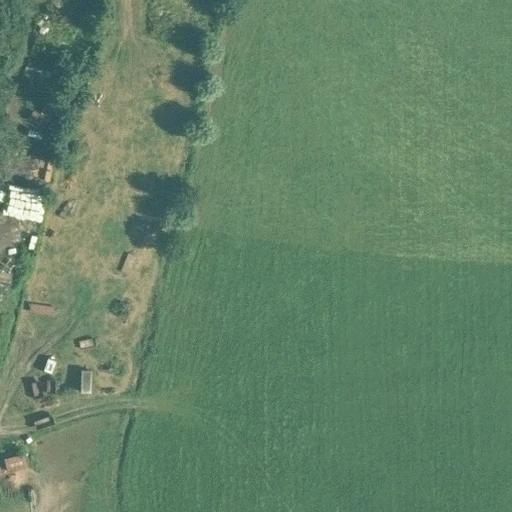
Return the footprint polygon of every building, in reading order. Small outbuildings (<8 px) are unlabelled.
[(84,104),(95,85),(85,79),(74,99),(84,104)] [(36,202),(34,237),(46,238),(49,203),(36,202)] [(88,373),(87,394),(97,395),(98,374),(88,373)] [(14,478),(35,475),(32,458),(11,461),(14,478)] [(0,464),(0,502),(16,500),(12,463),(0,464)]
